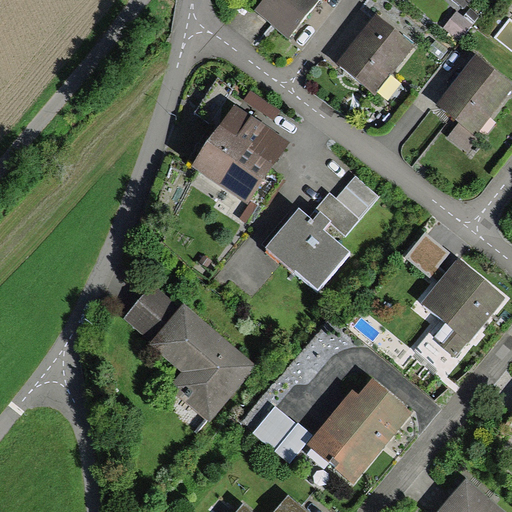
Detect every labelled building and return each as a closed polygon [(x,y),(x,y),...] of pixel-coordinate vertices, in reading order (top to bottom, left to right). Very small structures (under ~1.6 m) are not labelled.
[(263,0),(255,11),(288,37),(318,0),(263,0)] [(457,11),(444,27),(459,40),(472,24),(457,11)] [(374,95),(414,46),(377,16),(338,65),(374,95)] [(475,136),(511,86),(511,82),(476,55),(438,105),(459,121),(448,136),(469,152),(479,139),(475,136)] [(250,91),(245,100),(274,119),(280,110),(250,91)] [(247,202),(289,141),(235,104),(193,165),(247,202)] [(316,208),(320,212),(331,222),(345,234),(379,196),(356,176),(337,198),(330,192),(316,208)] [(325,229),(331,222),(320,212),(313,220),(298,207),(264,246),(295,274),(298,271),(319,289),(351,251),(325,229)] [(406,258),(438,284),(448,273),(440,266),(451,253),(426,233),(406,258)] [(445,373),(504,298),(457,261),(448,273),(438,284),(421,306),(440,320),(416,350),(445,373)] [(179,308),(152,284),(124,317),(150,339),(147,343),(181,373),(168,388),(208,422),(256,367),(183,304),(179,308)] [(353,482),(413,414),(373,380),(359,397),(352,391),(307,442),(353,482)] [(313,436),(276,406),(252,435),(289,465),(313,436)] [(502,511),(464,480),(437,511),(502,511)] [(274,511),(252,511),(244,505),(237,511),(307,511),(288,495),(274,511)]
